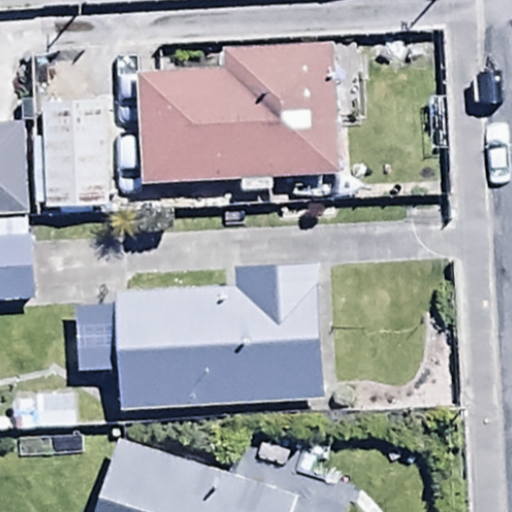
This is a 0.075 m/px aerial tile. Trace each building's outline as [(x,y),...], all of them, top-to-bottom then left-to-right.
[(129,83),(135,191),(234,186),(235,199),(268,197),(267,184),(333,180),(326,55),(220,60),(221,78),(129,83)] [(103,107),(39,109),(42,215),(106,213),(103,107)] [(0,220),(24,220),(20,130),(0,130),(0,220)] [(0,308),(30,308),(27,241),(0,241),(0,308)] [(74,384),(115,382),(117,419),(321,409),(315,271),(228,276),(229,295),(111,301),(111,306),(71,308),(74,384)] [(112,446),(91,511),(287,511),(290,504),(112,446)]
